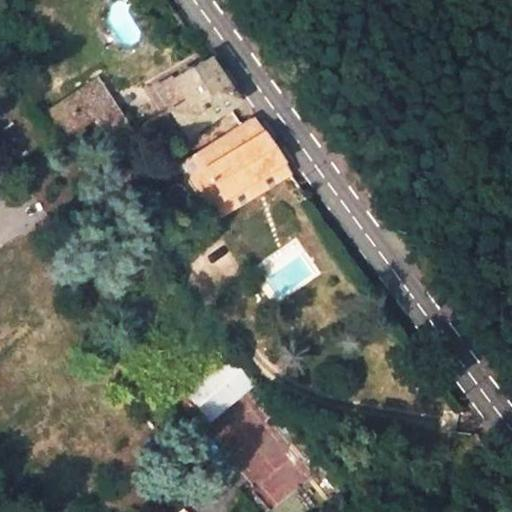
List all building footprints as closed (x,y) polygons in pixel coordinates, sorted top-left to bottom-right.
[(207,58),(159,88),(188,134),(237,100),(207,58)] [(97,82),(65,103),(80,127),(94,119),(112,147),(131,135),(97,82)] [(250,119),(197,154),(224,196),(280,161),(250,119)] [(224,196),(197,154),(184,162),(220,218),(233,210),(224,196)] [(224,196),(233,210),(290,174),(280,161),(224,196)] [(226,357),(181,394),(205,423),(250,385),(226,357)]
